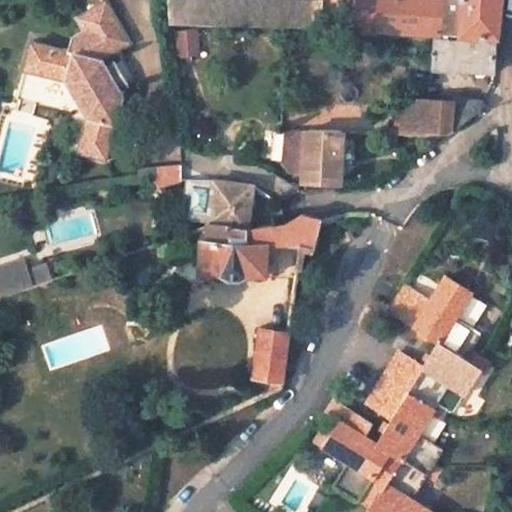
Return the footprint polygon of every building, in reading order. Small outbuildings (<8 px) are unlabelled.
[(167,0),(166,24),(320,30),(321,1),(292,0),(167,0)] [(378,0),(377,27),(377,31),(494,34),(497,35),(500,0),(378,0)] [(124,92),(110,67),(105,70),(101,65),(118,55),(130,47),(105,4),(79,19),(87,33),(74,40),(66,55),(52,51),(45,81),(64,86),(79,93),(89,109),(85,122),(76,158),(105,165),(122,100),(119,94),(124,92)] [(433,38),(432,67),(492,70),(494,40),(433,38)] [(113,66),(110,67),(124,92),(126,89),(113,66)] [(64,86),(85,122),(89,109),(79,93),(64,86)] [(404,100),(402,133),(428,134),(430,102),(404,100)] [(453,104),(430,102),(428,134),(443,134),(451,128),(453,104)] [(450,129),(483,106),(453,104),(451,128),(450,129)] [(309,130),(283,129),(281,162),(288,170),(303,170),(303,180),(337,181),(340,130),(309,129),(309,130)] [(160,167),(161,184),(181,183),(179,166),(160,167)] [(240,184),(212,181),(211,195),(207,195),(206,226),(249,229),(250,200),(239,199),(240,184)] [(228,279),(239,279),(248,274),(267,274),(268,243),(299,241),(314,245),(319,216),(303,214),(281,223),(252,229),(249,229),(206,226),(205,240),(199,240),(197,274),(218,274),(228,279)] [(46,263),(27,270),(33,286),(52,279),(46,263)] [(438,343),(474,366),(478,359),(469,352),(480,335),(454,317),(471,292),(446,275),(429,301),(404,285),(389,310),(438,343)] [(258,326),(250,375),(278,378),(286,328),(258,326)] [(424,366),(416,379),(392,364),(383,378),(436,410),(438,406),(452,385),(464,391),(479,367),(485,371),(490,364),(478,359),(474,366),(438,343),(424,366)] [(392,364),(416,379),(424,366),(399,352),(392,364)] [(436,410),(383,378),(371,398),(395,415),(379,440),(391,447),(430,472),(437,476),(445,464),(437,460),(446,445),(423,431),(432,416),(441,421),(445,416),(447,412),(438,406),(436,410)] [(341,414),(349,401),(338,393),(329,406),(341,414)] [(341,414),(315,455),(308,451),(301,462),(348,491),(359,498),(391,447),(379,440),(366,431),(374,417),(349,401),(341,414)] [(372,506),(381,511),(437,511),(438,511),(414,497),(430,472),(391,447),(359,498),(372,506)]
